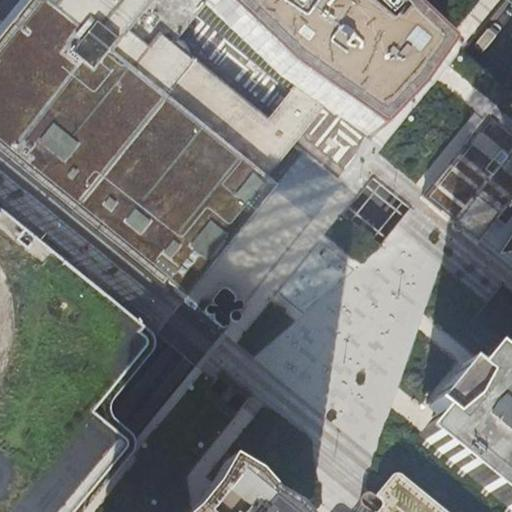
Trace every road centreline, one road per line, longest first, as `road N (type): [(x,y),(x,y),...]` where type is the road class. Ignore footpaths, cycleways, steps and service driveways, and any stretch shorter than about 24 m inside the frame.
road 1 (residential): [(372,208),(129,511)]
road 2 (residential): [(372,208),(116,0)]
road 3 (residential): [(511,39),(372,208)]
road 4 (residential): [(511,326),(372,208)]
